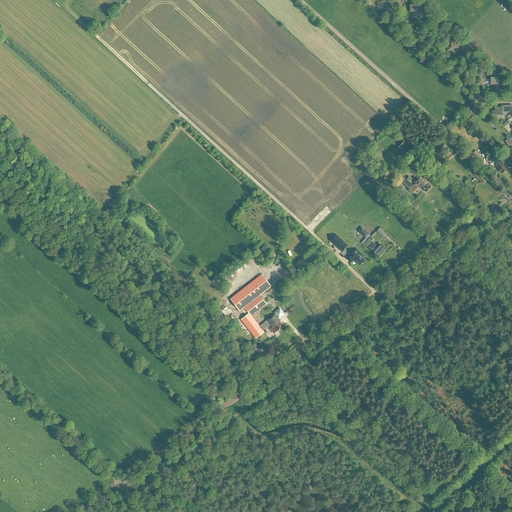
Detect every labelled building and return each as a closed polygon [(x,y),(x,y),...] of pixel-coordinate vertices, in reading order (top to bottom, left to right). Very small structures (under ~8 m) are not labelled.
[(416,3),(415,0),(409,0),(410,12),(418,12),(418,3),(416,3)] [(389,2),(378,2),(377,10),(378,10),(378,14),(390,14),(390,4),(389,4),(389,2)] [(436,27),(440,31),(446,24),(442,21),(436,27)] [(459,48),(459,40),(456,40),(456,36),(450,36),(450,41),(451,41),(451,48),(459,48)] [(418,46),(427,46),(427,41),(428,41),(428,38),(418,38),(418,46)] [(456,79),(465,80),(465,75),(466,75),(466,72),(457,71),(456,79)] [(490,73),(490,84),(498,85),(498,81),(501,81),(501,73),(495,73),(490,73)] [(474,115),(480,108),(474,103),(468,109),(474,115)] [(507,111),(507,108),(508,108),(508,107),(509,107),(509,106),(510,106),(510,105),(503,105),(503,107),(495,107),(495,110),(494,110),(493,110),(492,111),(492,112),(491,112),(491,113),(492,114),(492,115),(493,115),(504,115),(504,110),(504,111),(507,111)] [(405,139),(399,146),(407,153),(413,146),(405,139)] [(500,153),(494,146),(491,149),(496,156),(500,153)] [(446,157),(449,160),(458,152),(455,149),(446,157)] [(501,173),(506,170),(500,161),(496,164),(498,167),(497,168),(498,171),(499,170),(501,173)] [(486,181),(480,174),(481,174),(478,170),(473,174),(477,180),(478,179),(482,184),(486,181)] [(412,194),(419,187),(420,188),(421,187),(426,192),(431,187),(427,183),(428,182),(420,175),(414,182),(415,184),(408,191),(412,194)] [(408,188),(412,185),(404,178),(401,182),(408,188)] [(411,212),(415,209),(407,201),(403,204),(411,212)] [(367,239),(371,235),(369,234),(369,233),(361,226),(357,231),(365,238),(366,237),(367,238),(367,239)] [(385,232),(380,227),(376,232),(380,236),(385,232)] [(336,235),(330,240),(342,251),(347,245),(336,235)] [(375,254),(378,257),(386,249),(381,243),(380,244),(379,243),(376,245),(373,242),(368,247),(373,252),(372,253),(374,255),(375,254)] [(271,248),(266,244),(262,249),(267,253),(271,248)] [(359,251),(356,248),(347,258),(351,262),(353,259),(360,265),(365,260),(362,257),(363,255),(359,251)] [(251,316),(266,304),(260,296),(271,287),(262,275),(230,299),(240,311),(244,308),(249,314),(241,320),(256,339),(264,332),(263,331),(270,325),(272,328),(271,329),(274,334),(283,327),(280,322),(275,315),(259,327),(251,316)] [(286,314),(281,308),(275,312),(279,319),(286,314)] [(237,318),(230,309),(224,314),(231,323),(237,318)]
